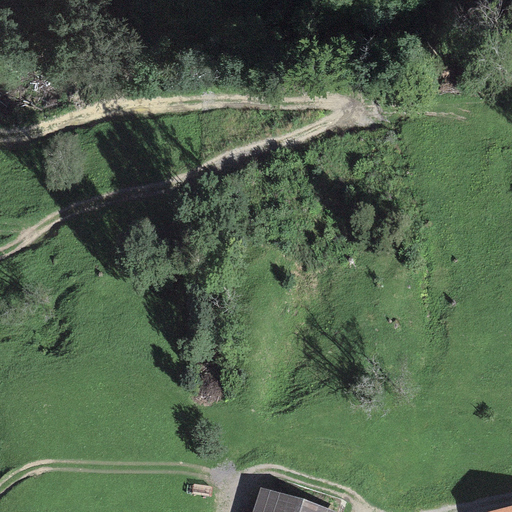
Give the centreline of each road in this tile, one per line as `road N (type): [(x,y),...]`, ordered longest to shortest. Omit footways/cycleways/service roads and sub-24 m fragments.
road 1 (track): [(0,255),(83,208),(368,107)]
road 2 (track): [(0,134),(17,136),(85,113),(169,106),(368,107)]
road 3 (track): [(232,482),(199,467),(43,467),(0,490)]
road 4 (track): [(371,511),(292,474),(232,482)]
